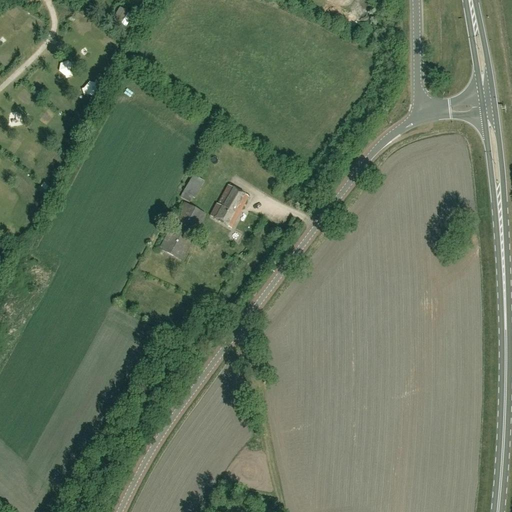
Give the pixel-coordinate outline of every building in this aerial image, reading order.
[(3,14),(10,21),(17,15),(11,7),(3,14)] [(127,12),(120,8),(111,22),(118,27),(127,12)] [(87,20),(81,27),(91,35),(97,28),(87,20)] [(106,32),(99,42),(106,47),(113,37),(106,32)] [(108,70),(102,76),(106,80),(113,74),(108,70)] [(32,80),(29,84),(38,92),(41,88),(32,80)] [(0,82),(0,95),(1,96),(8,89),(1,81),(0,82)] [(85,81),(82,90),(94,93),(96,84),(85,81)] [(193,176),(182,193),(180,197),(190,204),(193,199),(195,200),(204,182),(193,176)] [(43,194),(50,186),(46,182),(39,190),(43,194)] [(12,183),(5,189),(13,197),(20,191),(12,183)] [(218,205),(217,204),(210,218),(231,229),(248,197),(228,187),(218,205)] [(30,211),(37,206),(32,199),(24,204),(30,211)] [(184,204),(159,250),(181,261),(205,215),(184,204)]
